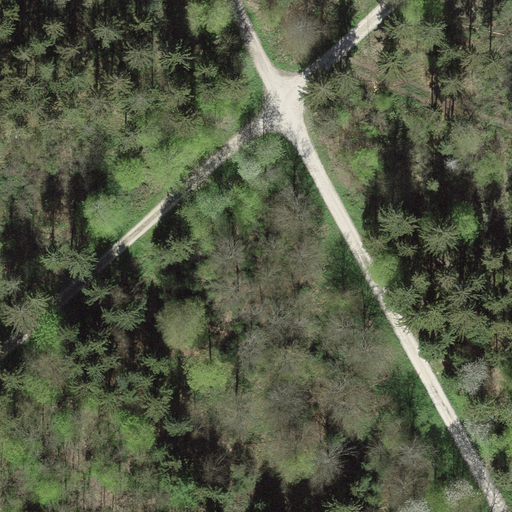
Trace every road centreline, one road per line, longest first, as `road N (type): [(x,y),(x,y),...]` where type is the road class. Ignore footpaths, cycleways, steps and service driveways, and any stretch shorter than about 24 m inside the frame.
road 1 (track): [(500,511),(229,0)]
road 2 (track): [(0,349),(392,0)]
